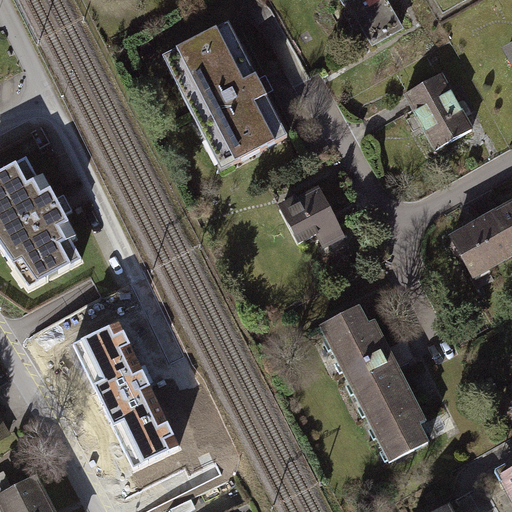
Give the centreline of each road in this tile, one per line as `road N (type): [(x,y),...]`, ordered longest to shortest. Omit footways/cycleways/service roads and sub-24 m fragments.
road 1 (residential): [(511,163),(392,228),(313,84)]
road 2 (residential): [(0,339),(97,511)]
road 3 (residential): [(128,260),(51,98)]
